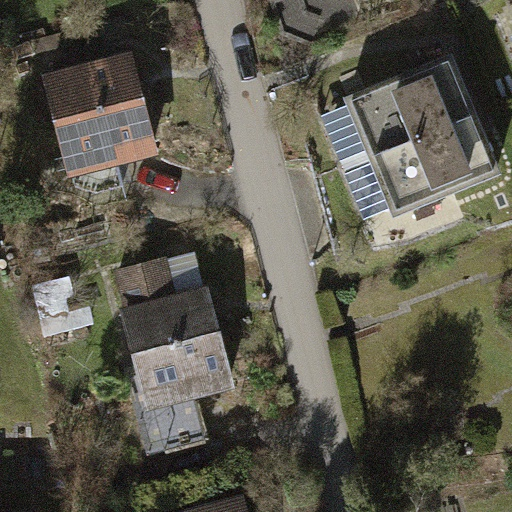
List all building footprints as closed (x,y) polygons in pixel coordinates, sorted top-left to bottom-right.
[(131,47),(40,70),(66,174),(157,151),(131,47)] [(448,55),(349,94),(372,153),(471,115),(448,55)] [(471,115),(372,153),(394,212),(493,174),(471,115)] [(196,250),(98,275),(130,403),(229,378),(196,250)] [(240,511),(237,495),(162,511),(240,511)]
